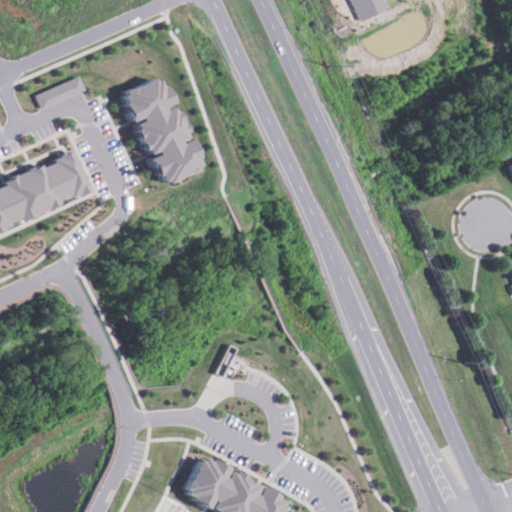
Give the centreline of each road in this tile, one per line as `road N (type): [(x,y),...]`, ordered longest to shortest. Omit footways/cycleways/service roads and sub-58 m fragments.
road 1 (trunk): [(489,506),(260,0)]
road 2 (residential): [(126,432),(96,511),(332,497),(197,417),(178,414)]
road 3 (residential): [(0,291),(61,267),(115,220),(120,199),(81,100),(0,135)]
road 4 (trunk): [(210,0),(337,279)]
road 5 (trunk): [(337,279),(443,511)]
road 6 (residential): [(163,0),(0,74)]
